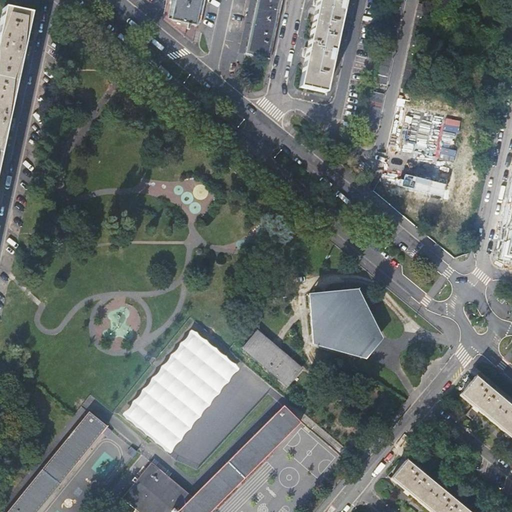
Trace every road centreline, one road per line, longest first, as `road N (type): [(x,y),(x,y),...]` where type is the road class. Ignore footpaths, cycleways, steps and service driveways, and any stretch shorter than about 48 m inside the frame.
road 1 (residential): [(66,0),(425,301),(456,312)]
road 2 (residential): [(466,290),(109,0)]
road 3 (residential): [(333,511),(474,340)]
road 4 (residential): [(511,119),(481,275),(471,290)]
